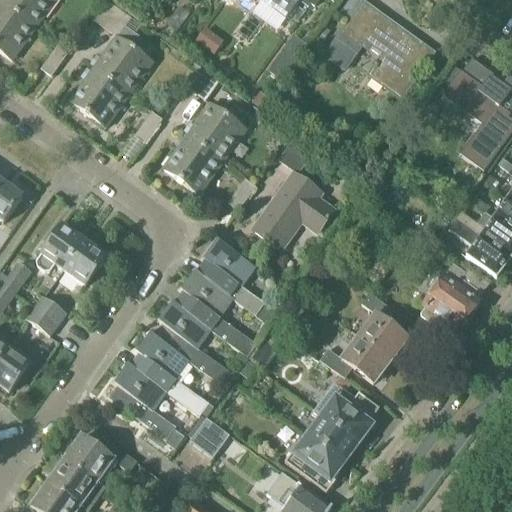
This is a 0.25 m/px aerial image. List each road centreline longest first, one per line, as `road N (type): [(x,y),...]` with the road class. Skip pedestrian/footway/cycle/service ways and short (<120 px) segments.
road 1 (residential): [(16,462),(164,253),(167,234),(160,217),(0,100)]
road 2 (secondary): [(511,317),(373,511)]
road 3 (secondary): [(405,511),(511,373)]
